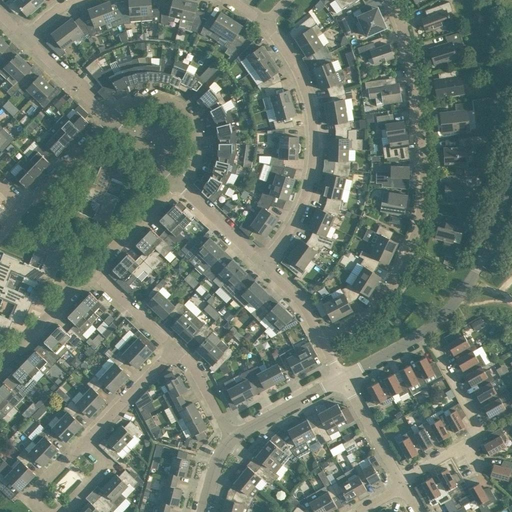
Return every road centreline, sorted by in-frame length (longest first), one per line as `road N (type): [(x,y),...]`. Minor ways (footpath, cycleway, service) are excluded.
road 1 (residential): [(323,344),(366,320),(385,298),(421,213),(419,105),(391,0)]
road 2 (tertiary): [(342,378),(438,320),(472,278),(511,174)]
road 3 (residential): [(264,24),(297,67),(316,146),(305,201),(261,264)]
road 4 (residential): [(110,120),(140,99),(181,111),(197,148),(179,183)]
road 5 (residential): [(0,367),(92,271)]
road 6 (tertiary): [(230,438),(342,378)]
road 7 (residential): [(86,437),(173,347)]
road 8 (residential): [(92,271),(179,183)]
road 9 (residential): [(25,208),(110,120)]
road 10 (residential): [(465,444),(483,434),(434,346)]
